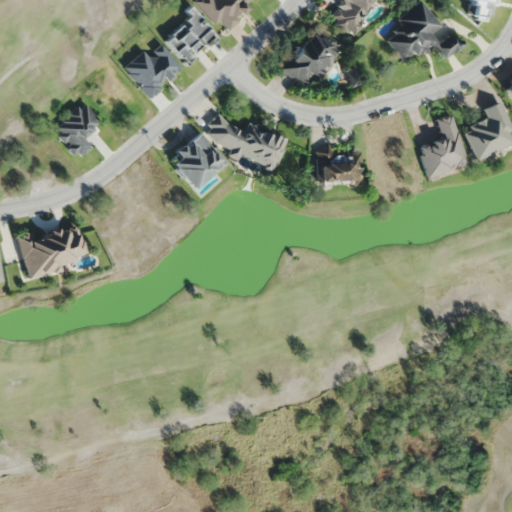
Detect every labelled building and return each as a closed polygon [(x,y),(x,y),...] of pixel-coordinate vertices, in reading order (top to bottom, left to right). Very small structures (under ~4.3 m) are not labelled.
[(357,36),(375,0),(341,0),(330,22),(357,36)] [(403,64),(431,43),(443,60),(460,46),(451,34),(437,44),(430,33),(439,26),(423,4),(382,35),(403,64)] [(320,80),(338,50),(304,30),(279,71),(305,87),(312,76),(320,80)] [(351,87),(359,84),(352,65),(344,68),(351,87)] [(509,126),(499,101),(481,109),(485,119),(460,130),(473,161),(511,144),(511,130),(510,126),(509,126)] [(285,141),(250,125),(243,129),(214,116),(209,119),(203,132),(172,150),(176,156),(173,164),(184,184),(204,193),(208,183),(214,180),(218,170),(223,167),(207,138),(220,144),(227,156),(235,160),(242,155),(270,168),(275,165),(285,141)] [(316,183),(360,183),(360,154),(332,154),(332,147),(316,147),(316,183)] [(26,280),(71,269),(69,259),(83,256),(76,226),(32,237),(31,232),(15,235),(26,280)]
